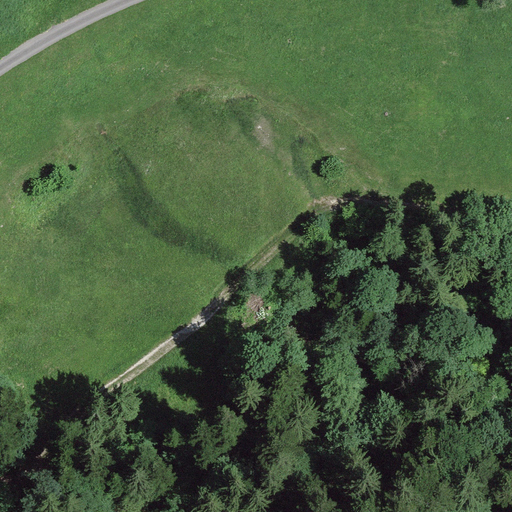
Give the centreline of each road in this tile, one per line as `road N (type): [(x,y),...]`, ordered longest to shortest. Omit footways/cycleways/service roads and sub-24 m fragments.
road 1 (track): [(0,469),(150,397),(264,261),(361,195),(422,198),(511,227)]
road 2 (track): [(0,68),(128,0)]
